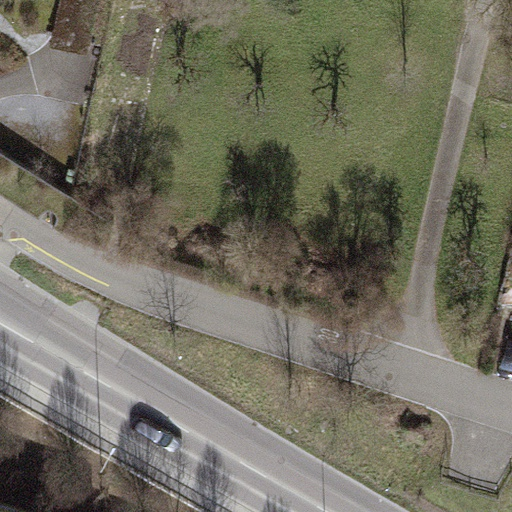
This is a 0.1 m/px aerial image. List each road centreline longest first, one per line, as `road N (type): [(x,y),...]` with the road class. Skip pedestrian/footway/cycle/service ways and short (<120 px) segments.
road 1 (residential): [(511,404),(391,372),(71,263)]
road 2 (primary): [(326,511),(0,309)]
